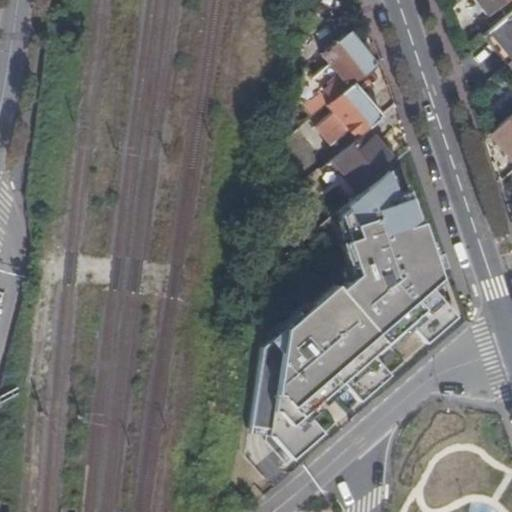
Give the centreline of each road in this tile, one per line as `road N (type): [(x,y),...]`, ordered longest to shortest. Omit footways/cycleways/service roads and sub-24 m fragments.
road 1 (track): [(175,280),(47,267),(26,511)]
road 2 (primary): [(506,320),(399,0)]
road 3 (residential): [(274,511),(506,320)]
